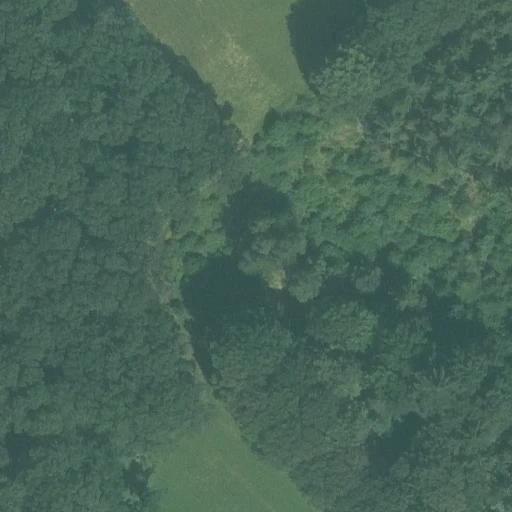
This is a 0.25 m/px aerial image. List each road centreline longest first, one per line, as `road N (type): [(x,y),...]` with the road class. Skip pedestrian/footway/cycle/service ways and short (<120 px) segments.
road 1 (track): [(245,138),(174,208),(156,257),(171,315),(199,356)]
road 2 (track): [(199,356),(168,369),(12,511)]
road 3 (track): [(199,356),(342,511)]
